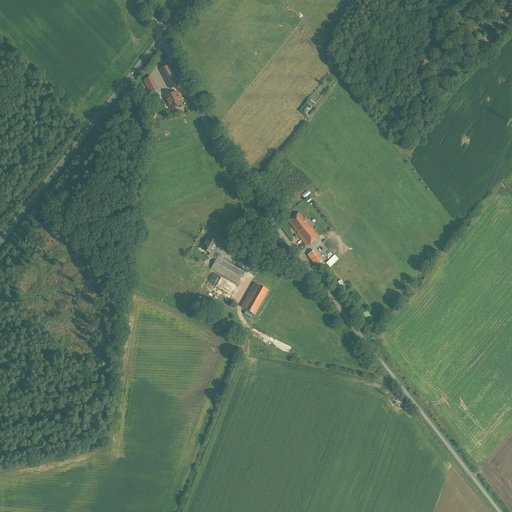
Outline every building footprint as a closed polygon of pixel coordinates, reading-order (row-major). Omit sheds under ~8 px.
[(169,65),(160,69),(170,88),(178,84),(175,78),(176,78),(169,65)] [(148,78),(144,80),(150,92),(154,90),(148,78)] [(176,92),(165,97),(165,98),(166,98),(170,104),(168,105),(171,109),(182,103),(176,92)] [(288,222),(299,237),(310,228),(299,213),(288,222)] [(318,238),(310,228),(299,237),(307,247),(318,238)] [(202,250),(211,255),(212,255),(213,253),(212,253),(217,243),(208,239),(202,250)] [(323,263),(314,251),(307,256),(316,268),(323,263)] [(220,256),(213,253),(212,255),(211,255),(210,258),(217,261),(218,259),(220,256)] [(244,273),(218,259),(217,261),(211,271),(237,285),(244,273)] [(268,292),(254,284),(240,308),(254,316),(268,292)]
